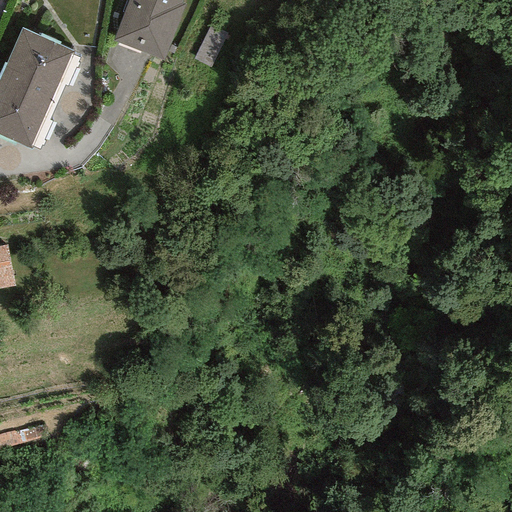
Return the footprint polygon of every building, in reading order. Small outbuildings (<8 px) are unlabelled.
[(185,0),(128,0),(112,42),(161,61),(185,0)] [(228,36),(210,27),(193,61),(211,70),(228,36)] [(73,51),(22,28),(0,78),(0,135),(28,148),(73,51)] [(0,288),(15,285),(6,244),(0,245),(0,288)] [(0,444),(46,434),(43,422),(0,431),(0,444)]
